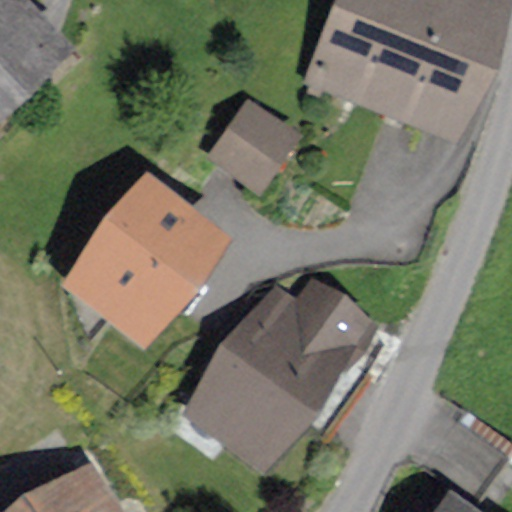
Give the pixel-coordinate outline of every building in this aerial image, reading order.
[(0,0),(0,121),(77,49),(30,0),(0,0)] [(511,5),(511,0),(337,0),(306,85),(461,142),(511,5)] [(299,137),(243,102),(209,157),(265,192),(299,137)] [(231,230),(148,169),(64,282),(147,344),(231,230)] [(378,325),(315,282),(302,301),(279,285),(189,417),(276,475),(378,325)] [(125,511),(89,456),(1,511),(125,511)] [(482,511),(442,486),(425,511),(482,511)]
